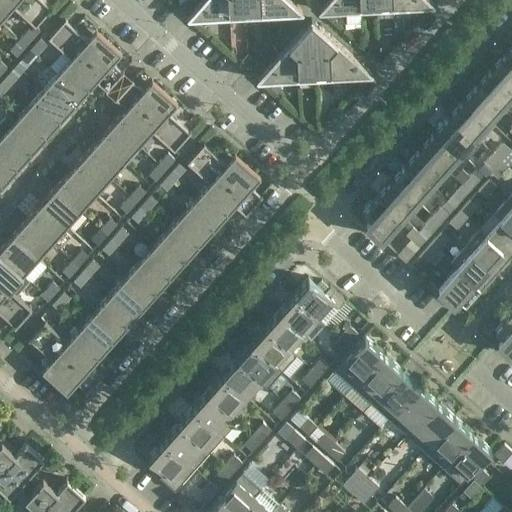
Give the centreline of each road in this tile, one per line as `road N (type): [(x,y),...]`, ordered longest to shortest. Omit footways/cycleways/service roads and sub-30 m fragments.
road 1 (residential): [(311,170),(70,441)]
road 2 (residential): [(90,460),(310,219)]
road 3 (residential): [(310,219),(511,0)]
road 4 (residential): [(311,170),(118,0)]
road 5 (residential): [(461,0),(311,170)]
road 6 (residential): [(427,324),(310,219)]
